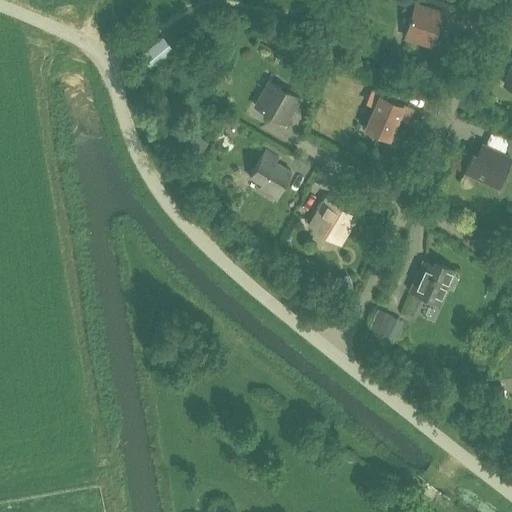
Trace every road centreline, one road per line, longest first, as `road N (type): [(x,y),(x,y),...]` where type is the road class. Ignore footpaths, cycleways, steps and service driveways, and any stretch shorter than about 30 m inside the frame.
road 1 (unclassified): [(336,356),(164,199),(97,54),(0,6)]
road 2 (track): [(56,30),(42,58),(122,511)]
road 3 (unclassified): [(511,493),(336,356)]
